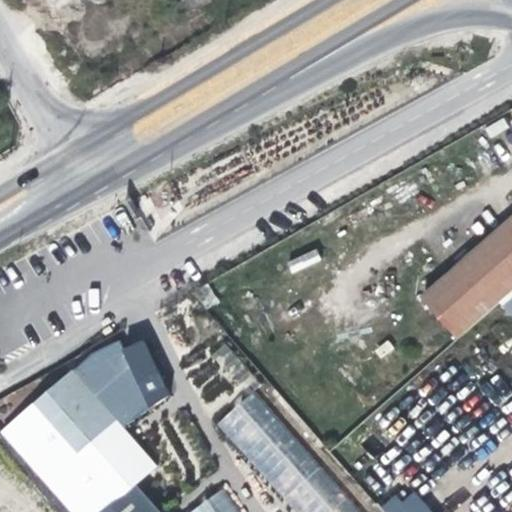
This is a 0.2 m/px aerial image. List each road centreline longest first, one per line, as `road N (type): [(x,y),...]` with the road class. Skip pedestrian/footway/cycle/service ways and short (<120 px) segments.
road 1 (unclassified): [(0,385),(511,88)]
road 2 (primary): [(0,225),(153,117),(301,28)]
road 3 (primary): [(213,0),(175,55),(92,140),(0,204)]
road 4 (unclassified): [(0,26),(47,129),(30,155),(0,175)]
road 5 (primary): [(301,28),(373,39),(439,10)]
